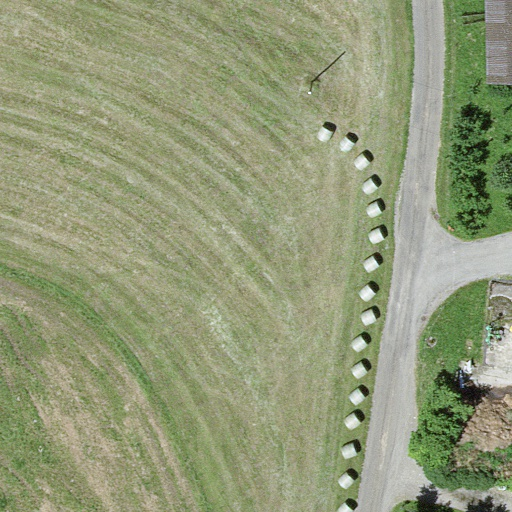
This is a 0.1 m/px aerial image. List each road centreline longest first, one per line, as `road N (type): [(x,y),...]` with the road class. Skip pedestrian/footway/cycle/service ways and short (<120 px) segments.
road 1 (residential): [(366,511),(392,394),(418,193),(425,0)]
road 2 (track): [(192,511),(140,398),(94,342),(0,288)]
